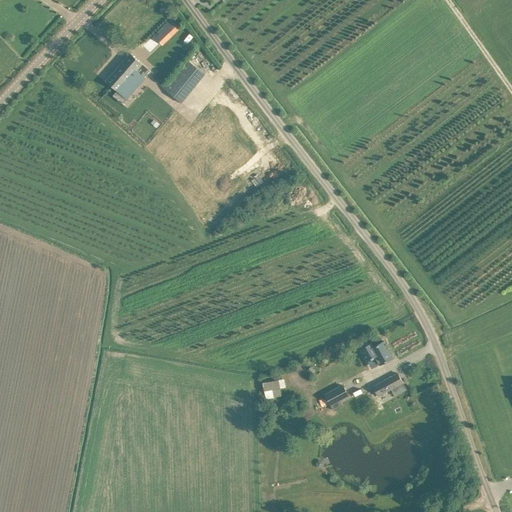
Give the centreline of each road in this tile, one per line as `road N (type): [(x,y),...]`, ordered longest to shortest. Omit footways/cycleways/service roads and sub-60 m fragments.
road 1 (unclassified): [(497,511),(424,318),(187,0)]
road 2 (unclassified): [(0,101),(98,0)]
